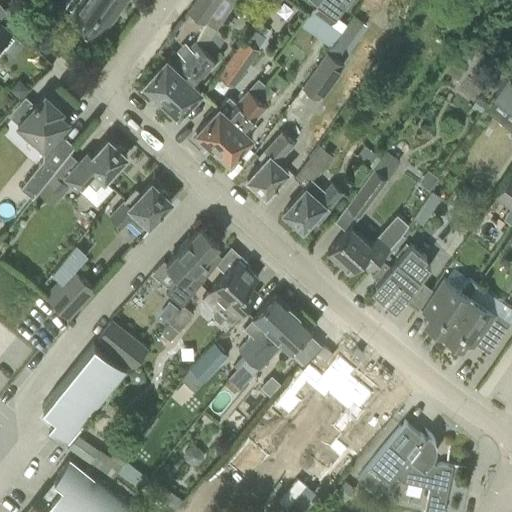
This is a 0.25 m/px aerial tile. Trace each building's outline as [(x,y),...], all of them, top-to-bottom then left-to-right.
[(125,0),(81,0),(69,17),(98,38),(125,0)] [(194,0),(188,10),(204,21),(196,40),(195,40),(172,65),(166,58),(143,83),(161,99),(206,49),(205,48),(214,32),(216,28),(217,29),(236,0),(194,0)] [(347,0),(316,0),(316,1),(310,9),(330,24),(347,0)] [(0,46),(12,32),(0,22),(0,46)] [(216,59),(213,56),(226,36),(217,29),(216,28),(214,32),(205,48),(206,49),(161,99),(178,115),(200,90),(194,84),(216,59)] [(234,86),(259,48),(243,37),(217,74),(234,86)] [(465,41),(457,52),(463,56),(471,56),(476,49),(465,41)] [(345,64),(340,61),(327,51),(302,86),(320,99),(345,64)] [(511,78),(509,76),(492,97),(511,112),(511,78)] [(209,116),(196,131),(212,146),(257,97),(248,89),(247,88),(235,101),(228,95),(218,106),(209,116)] [(21,118),(17,123),(30,135),(43,147),(43,159),(21,187),(33,197),(37,191),(61,161),(74,146),(58,131),(68,121),(59,112),(62,109),(44,93),(38,100),(37,99),(33,103),(34,104),(21,118)] [(266,105),(263,102),(257,97),(212,146),(219,152),(218,155),(222,159),(226,159),(229,161),(242,146),(251,136),(244,129),(266,105)] [(294,142),(281,129),(257,155),(262,160),(246,177),(265,194),(287,169),(277,160),(294,142)] [(103,180),(113,169),(126,155),(107,137),(91,154),(87,151),(64,176),(76,187),(96,205),(112,187),(103,180)] [(360,214),(387,177),(400,160),(386,149),(372,168),(359,187),(345,205),(360,214)] [(359,187),(372,168),(359,159),(345,177),(359,187)] [(511,208),(511,171),(511,172),(494,196),(511,208)] [(121,202),(109,215),(112,218),(121,227),(130,218),(141,228),(141,229),(142,230),(171,199),(168,196),(168,193),(163,189),(160,189),(151,181),(140,192),(135,187),(121,202)] [(317,219),(331,204),(342,191),(331,181),(317,197),(305,186),(296,195),(283,210),(302,228),(314,216),(317,219)] [(432,189),(422,203),(432,210),(442,196),(432,189)] [(370,242),(350,225),(340,235),(327,250),(350,270),(359,260),(369,269),(399,235),(408,224),(395,213),(377,233),(370,242)] [(203,226),(200,224),(165,262),(179,275),(166,291),(182,304),(217,260),(207,252),(218,240),(215,237),(218,234),(206,223),(203,226)] [(383,259),(373,272),(378,287),(399,304),(404,298),(420,278),(419,277),(430,265),(423,259),(426,256),(409,243),(407,246),(397,258),(396,258),(390,265),(383,259)] [(258,277),(246,266),(245,265),(247,262),(242,257),(239,260),(237,258),(207,290),(201,297),(202,303),(211,311),(215,311),(223,301),(232,309),(221,321),(220,326),(224,330),(244,308),(258,293),(249,286),(258,277)] [(69,317),(96,289),(70,266),(44,294),(69,317)] [(442,334),(470,295),(477,283),(469,277),(461,289),(444,277),(432,294),(421,310),(428,315),(423,321),(442,334)] [(252,334),(238,349),(243,354),(247,357),(252,351),(254,352),(293,310),(275,293),(261,307),(252,317),(244,326),(252,334)] [(470,295),(442,334),(462,347),(466,341),(473,345),(475,342),(489,352),(510,322),(495,312),(488,307),(470,295)] [(178,330),(192,313),(182,304),(168,322),(178,330)] [(236,368),(227,377),(230,380),(239,388),(258,368),(281,344),(288,351),(311,327),(293,310),(254,352),(252,351),(247,357),(236,368)] [(144,349),(122,331),(108,348),(130,366),(144,349)] [(68,439),(126,367),(93,341),(41,405),(54,415),(48,423),(67,438),(68,439)] [(189,367),(190,368),(182,379),(194,390),(203,380),(228,354),(214,341),(189,367)] [(317,352),(324,359),(331,350),(323,344),(317,352)] [(309,365),(275,407),(279,410),(281,408),(290,415),(301,402),(296,398),(307,385),(324,399),(327,394),(347,410),(333,428),(341,435),(353,420),(355,421),(364,412),(360,409),(372,394),(365,387),(355,379),(351,375),(355,370),(340,358),(339,356),(322,376),(309,365)] [(442,511),(452,464),(442,462),(441,462),(439,462),(438,462),(437,463),(435,464),(430,459),(432,456),(434,453),(435,449),(435,445),(435,441),(433,437),(431,434),(428,431),(424,427),(420,432),(405,419),(392,434),(357,476),(377,493),(393,474),(401,480),(429,486),(423,511),(442,511)] [(336,440),(329,449),(340,458),(347,449),(336,440)] [(189,446),(183,452),(184,460),(190,465),(198,464),(203,459),(202,450),(196,445),(189,446)] [(99,448),(90,462),(113,477),(122,464),(99,448)] [(69,457),(56,473),(53,476),(61,483),(42,506),(34,499),(24,511),(138,511),(69,456),(68,457),(69,457)] [(141,472),(131,484),(139,490),(148,478),(141,472)]
